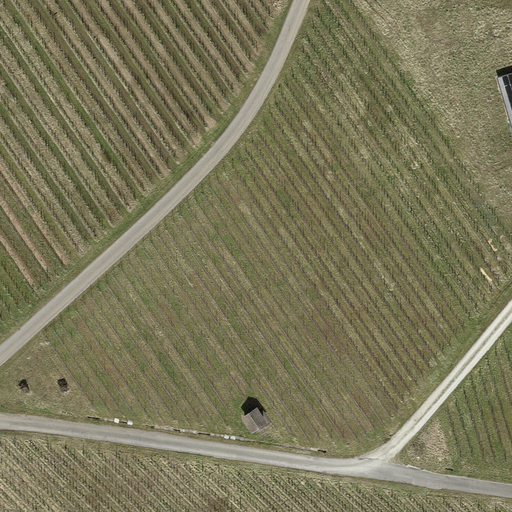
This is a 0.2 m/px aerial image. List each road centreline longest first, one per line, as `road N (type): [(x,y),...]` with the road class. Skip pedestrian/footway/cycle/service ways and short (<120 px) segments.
road 1 (track): [(0,417),(511,479)]
road 2 (track): [(0,349),(176,203),(263,90),(304,0)]
road 3 (residential): [(511,308),(380,463)]
